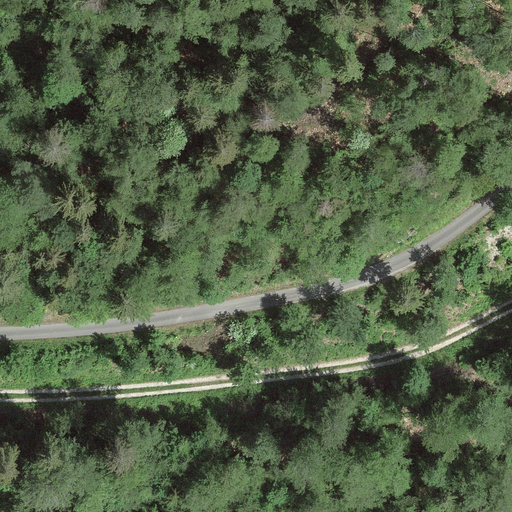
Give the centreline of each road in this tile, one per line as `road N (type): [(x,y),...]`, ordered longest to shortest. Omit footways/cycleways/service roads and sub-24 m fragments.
road 1 (unclassified): [(0,334),(130,323),(371,274),(511,184)]
road 2 (track): [(0,394),(116,392),(365,364),(416,351),(511,304)]
